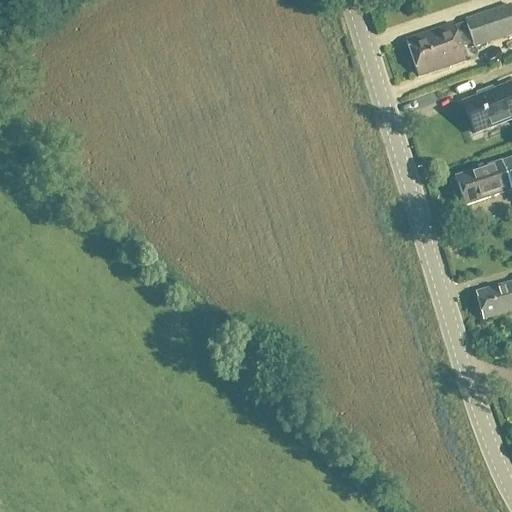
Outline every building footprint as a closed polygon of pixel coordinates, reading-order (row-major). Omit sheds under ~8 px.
[(470,34),(511,19),(511,8),(511,6),(465,21),(466,24),(454,28),(453,25),(405,42),(411,58),(471,38),(470,34)] [(459,44),(471,40),(474,49),(511,35),(511,19),(470,34),(471,38),(411,58),(418,78),(465,62),(459,44)] [(511,119),(511,84),(510,86),(491,93),(490,89),(476,95),(478,98),(462,104),(474,134),(511,119)] [(511,191),(511,158),(502,162),(502,164),(455,177),(465,206),(511,191)] [(511,283),(474,294),(482,321),(511,312),(511,283)]
